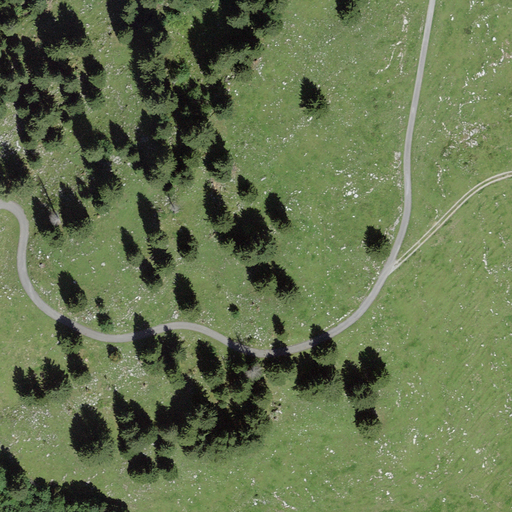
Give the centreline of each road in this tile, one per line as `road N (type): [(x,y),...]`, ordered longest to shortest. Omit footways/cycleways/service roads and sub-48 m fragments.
road 1 (track): [(432,0),(408,139),(404,223),(376,290),(356,316),(321,338),(259,354),(196,327),(102,338),(45,310),(21,266),(20,212),(0,205)]
road 2 (track): [(511,176),(480,185),(387,270)]
